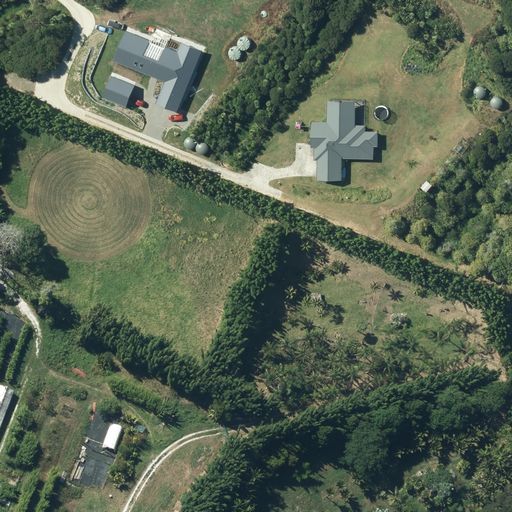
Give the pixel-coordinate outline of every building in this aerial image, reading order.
[(0,462),(0,511),(41,511),(84,399),(31,380),(0,462)] [(0,427),(12,394),(0,389),(0,427)] [(50,511),(75,511),(80,502),(90,506),(92,500),(115,510),(145,432),(89,411),(50,511)] [(455,482),(450,469),(436,475),(445,495),(453,492),(450,484),(455,482)] [(435,483),(425,486),(430,499),(440,495),(435,483)]
